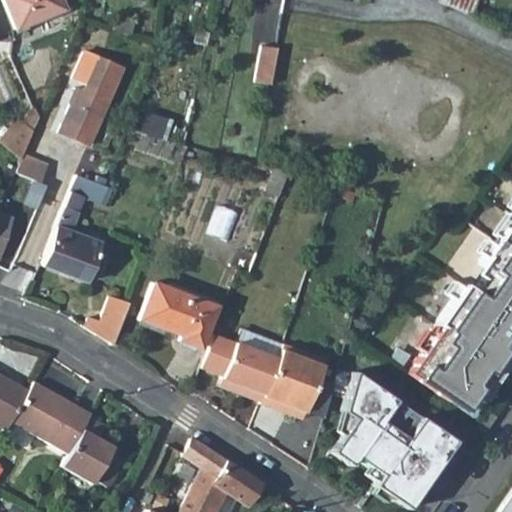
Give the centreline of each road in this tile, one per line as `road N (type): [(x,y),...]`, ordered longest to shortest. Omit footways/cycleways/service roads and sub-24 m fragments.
road 1 (residential): [(331,511),(61,336),(0,310)]
road 2 (residential): [(511,50),(439,13),(384,2)]
